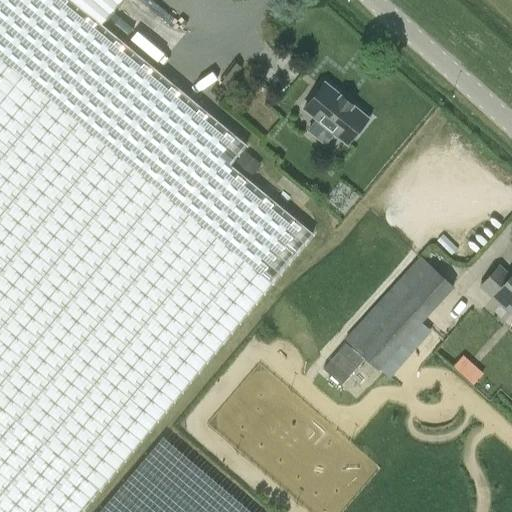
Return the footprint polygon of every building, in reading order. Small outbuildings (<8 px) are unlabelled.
[(0,0),(0,511),(78,511),(311,235),(228,165),(245,146),(100,25),(120,0),(0,0)] [(303,109),(346,146),(367,120),(351,107),(352,106),(341,97),(340,97),(324,84),(303,109)] [(454,287),(421,255),(345,339),(379,370),(454,287)] [(511,314),(511,272),(509,276),(499,266),(481,286),(511,315),(511,314)] [(465,353),(454,365),(476,384),(486,373),(465,353)] [(288,476),(272,495),(292,511),(301,511),(314,497),(288,476)]
